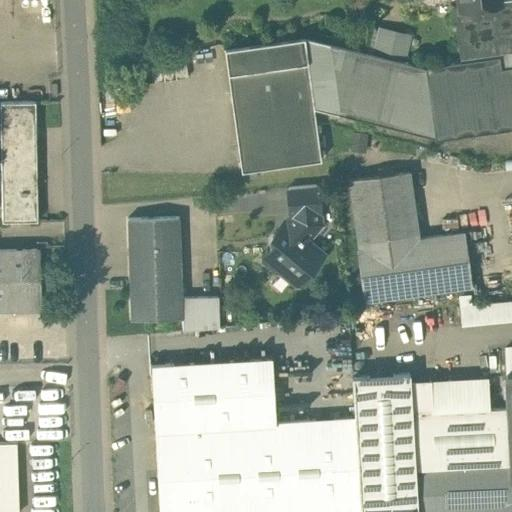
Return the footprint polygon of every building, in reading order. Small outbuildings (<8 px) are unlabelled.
[(50,0),(0,0),(0,14),(51,14),(50,0)] [(511,0),(496,0),(459,5),(452,5),(460,61),(499,56),(501,68),(511,66),(511,0)] [(411,34),(379,26),(372,53),(404,61),(411,34)] [(304,36),(224,48),(241,171),(320,160),(313,107),(304,36)] [(338,113),(329,43),(304,36),(313,107),(338,113)] [(372,53),(329,43),(338,113),(435,137),(435,139),(511,128),(511,66),(501,68),(499,56),(460,61),(425,66),(404,61),(372,53)] [(184,53),(149,58),(152,82),(187,77),(184,53)] [(0,121),(35,121),(35,101),(0,101),(0,121)] [(35,121),(0,121),(0,129),(2,220),(37,220),(35,121)] [(409,172),(348,180),(365,301),(470,287),(462,232),(418,238),(409,172)] [(316,185),(288,187),(291,215),(319,213),(316,185)] [(319,213),(291,215),(287,220),(287,227),(280,228),(273,236),(274,245),(264,256),(264,262),(272,268),(278,268),(292,280),(299,279),(307,271),(306,261),(315,250),(305,241),(320,224),(319,213)] [(178,216),(127,218),(130,319),(181,317),(181,301),(178,216)] [(37,248),(0,248),(0,308),(39,308),(37,248)] [(476,292),(461,293),(462,321),(511,318),(511,297),(476,299),(476,292)] [(218,300),(181,301),(181,317),(182,329),(219,326),(218,300)] [(271,357),(150,364),(159,511),(360,511),(354,416),(353,416),(274,421),(271,357)] [(409,372),(351,375),(353,416),(354,416),(360,511),(416,511),(414,468),(409,380),(409,372)] [(511,406),(507,406),(432,411),(430,379),(409,380),(414,468),(510,463),(510,462),(511,462),(511,406)] [(16,441),(0,441),(0,511),(18,511),(16,443),(16,441)] [(414,468),(416,511),(511,511),(511,499),(510,463),(414,468)]
